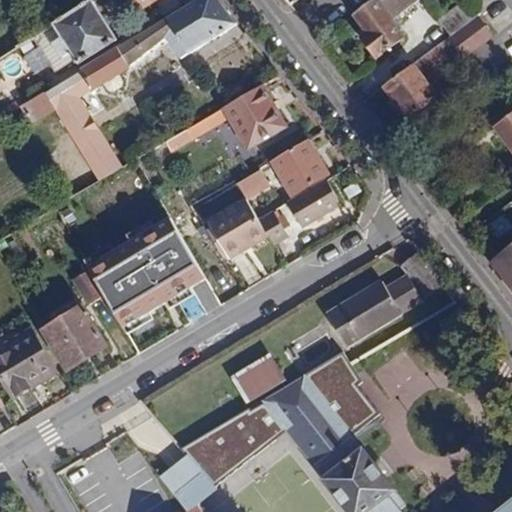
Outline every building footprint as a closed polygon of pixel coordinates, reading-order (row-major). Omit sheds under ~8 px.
[(197,0),(66,80),(78,100),(103,85),(107,92),(115,95),(122,90),(126,83),(121,75),(127,72),(168,37),(180,59),(238,24),(219,0),(197,0)] [(156,0),(133,0),(140,10),(156,0)] [(414,0),(376,0),(356,15),(368,33),(363,37),(377,57),(403,37),(390,18),(414,0)] [(453,36),(478,17),(480,16),(468,0),(467,0),(440,20),(453,36)] [(116,42),(92,1),(54,24),(77,61),(79,64),(116,42)] [(453,36),(447,40),(462,61),(493,38),(478,17),(453,36)] [(77,61),(54,24),(39,34),(33,38),(55,74),(77,61)] [(430,86),(413,65),(384,87),(394,100),(400,107),(408,118),(437,96),(430,86)] [(90,119),(78,100),(66,80),(24,105),(21,107),(32,125),(57,111),(70,131),(90,119)] [(437,96),(447,89),(439,80),(430,86),(437,96)] [(249,149),(286,128),(262,85),(166,143),(172,153),(231,119),(249,149)] [(0,119),(21,107),(24,105),(20,99),(0,111),(0,119)] [(389,103),(395,111),(400,107),(394,100),(389,103)] [(511,115),(495,128),(511,149),(511,115)] [(90,119),(70,131),(78,144),(98,132),(90,119)] [(122,169),(98,132),(78,144),(101,182),(122,169)] [(166,143),(140,159),(148,172),(174,157),(172,153),(166,143)] [(310,156),(303,146),(276,162),(279,167),(277,169),(293,195),(328,175),(315,153),(310,156)] [(272,181),(264,168),(239,183),(246,196),(272,181)] [(211,287),(147,177),(125,191),(189,301),(211,287)] [(342,206),(326,180),(288,203),(304,229),(342,206)] [(254,246),(270,237),(260,220),(249,201),(211,224),(212,226),(231,257),(232,259),(254,246)] [(260,220),(270,237),(273,240),(276,246),(290,238),(274,212),(260,220)] [(151,323),(87,213),(66,225),(131,335),(151,323)] [(207,229),(226,260),(231,257),(212,226),(207,229)] [(257,250),(273,240),(270,237),(254,246),(257,250)] [(511,247),(491,263),(511,289),(511,247)] [(444,288),(419,256),(404,267),(429,299),(444,288)] [(100,295),(86,270),(71,280),(84,304),(100,295)] [(343,357),(356,346),(424,305),(407,277),(388,289),(384,282),(330,315),(343,357)] [(109,348),(83,308),(44,332),(69,371),(109,348)] [(53,366),(32,331),(9,345),(15,354),(0,363),(0,372),(15,398),(35,386),(31,379),(53,366)] [(356,346),(343,357),(304,377),(353,432),(379,413),(355,385),(359,380),(356,346)] [(288,387),(272,361),(236,382),(252,408),(288,387)] [(53,366),(31,379),(35,386),(57,373),(53,366)] [(304,377),(265,407),(282,430),(323,480),(364,448),(304,377)] [(215,484),(282,430),(265,407),(252,416),(248,412),(183,450),(215,484)] [(144,495),(114,447),(82,464),(109,511),(114,511),(127,505),(130,511),(153,511),(158,508),(172,497),(185,486),(164,461),(160,464),(148,471),(157,482),(144,495)] [(138,454),(148,471),(160,464),(148,448),(138,454)] [(398,491),(364,448),(323,480),(347,511),(401,511),(406,509),(395,494),(398,491)] [(510,511),(511,502),(498,511),(510,511)]
